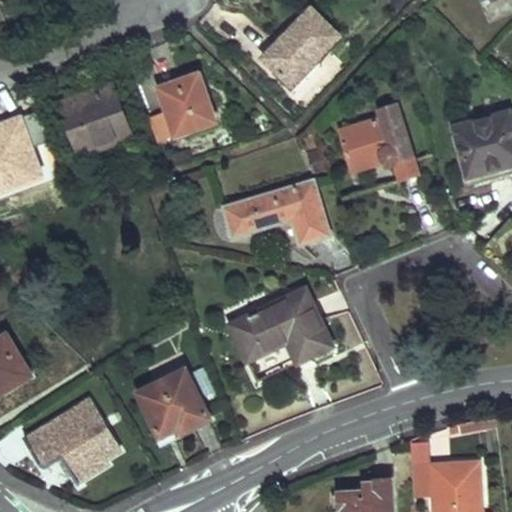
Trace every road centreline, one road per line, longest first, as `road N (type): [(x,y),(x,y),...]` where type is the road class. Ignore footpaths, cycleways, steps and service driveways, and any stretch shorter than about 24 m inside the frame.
road 1 (residential): [(511,380),(409,400),(330,427),(204,500)]
road 2 (residential): [(0,71),(172,0)]
